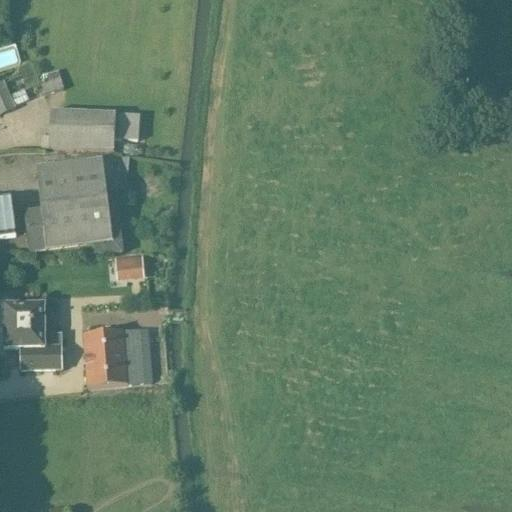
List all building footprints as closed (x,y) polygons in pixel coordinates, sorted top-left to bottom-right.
[(58,74),(39,79),(44,98),(63,93),(58,74)] [(0,86),(0,119),(15,112),(14,109),(29,104),(24,93),(10,99),(4,85),(0,86)] [(138,145),(140,118),(116,117),(50,116),(48,153),(114,156),(115,145),(138,145)] [(95,259),(121,256),(114,202),(106,203),(101,163),(35,171),(40,212),(23,214),(29,258),(94,250),(95,259)] [(0,242),(16,240),(11,201),(0,201),(0,242)] [(144,258),(116,259),(117,282),(145,281),(144,258)] [(44,309),(3,309),(4,353),(21,353),(21,374),(62,374),(62,338),(44,338),(44,309)] [(86,393),(151,387),(147,334),(82,339),(86,393)]
